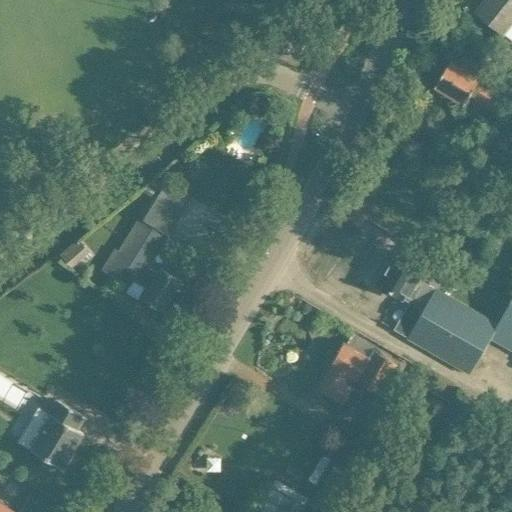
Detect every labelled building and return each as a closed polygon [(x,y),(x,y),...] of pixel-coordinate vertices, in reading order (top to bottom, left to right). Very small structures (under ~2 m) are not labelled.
[(511,0),(486,0),(476,13),(492,25),(503,34),(511,40),(511,0)] [(297,26),(294,32),(304,37),(306,30),(297,26)] [(435,87),(452,97),(464,105),(469,96),(494,112),(505,95),(480,79),(487,67),(467,55),(459,67),(450,61),(435,87)] [(486,140),(511,153),(511,119),(500,114),(486,140)] [(145,221),(115,270),(133,280),(133,281),(147,289),(141,299),(162,312),(181,281),(161,268),(157,273),(143,264),(163,232),(169,236),(182,215),(189,202),(163,186),(156,199),(143,220),(145,221)] [(413,296),(394,329),(470,373),(489,338),(511,351),(511,298),(503,314),(493,308),(488,317),(424,279),(429,270),(421,266),(398,252),(387,272),(384,270),(376,284),(402,298),(406,292),(413,296)] [(330,366),(331,366),(318,389),(343,403),(344,402),(352,407),(360,393),(344,383),(348,376),(378,394),(396,364),(374,351),(376,347),(352,333),(346,344),(343,343),(330,366)] [(85,416),(57,400),(49,413),(39,407),(18,442),(31,450),(63,469),(84,433),(77,430),(85,416)] [(318,483),(343,498),(378,441),(380,442),(388,429),(382,426),(384,422),(368,412),(358,428),(353,425),(318,483)]
